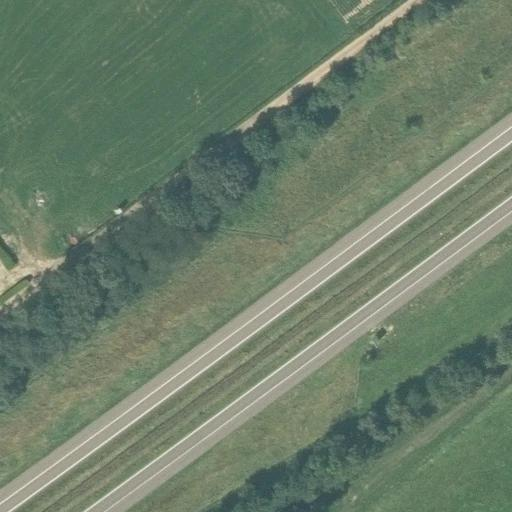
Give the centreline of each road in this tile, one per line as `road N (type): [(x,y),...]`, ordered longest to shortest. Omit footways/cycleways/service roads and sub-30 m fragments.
road 1 (primary): [(511,132),(0,509)]
road 2 (track): [(417,0),(0,314)]
road 3 (primary): [(92,511),(511,203)]
